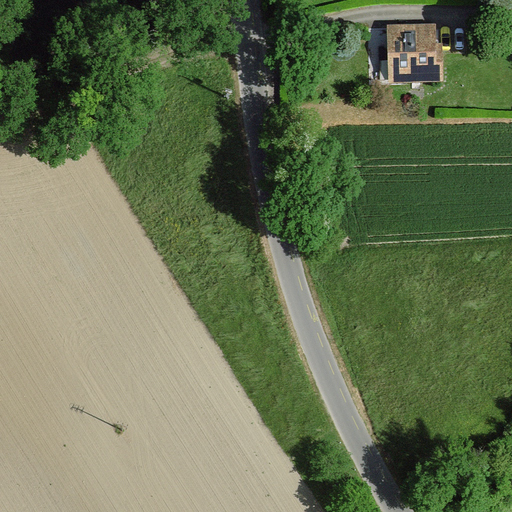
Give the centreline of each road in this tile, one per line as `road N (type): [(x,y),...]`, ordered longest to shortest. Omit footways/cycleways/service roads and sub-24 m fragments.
road 1 (unclassified): [(398,511),(312,340),(267,181),(249,47)]
road 2 (track): [(0,128),(247,20)]
road 3 (residential): [(249,47),(368,14),(511,16)]
